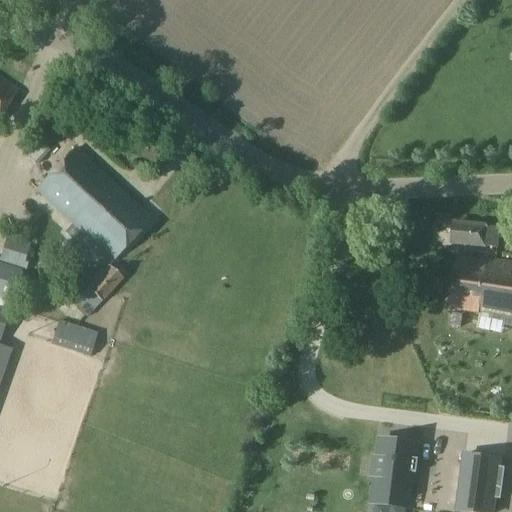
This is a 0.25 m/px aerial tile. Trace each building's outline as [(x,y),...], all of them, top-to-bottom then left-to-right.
[(81,122),(87,116),(81,110),(75,117),(81,122)] [(34,189),(112,260),(151,221),(73,149),(34,189)] [(497,246),(499,230),(486,229),(487,226),(453,223),(451,244),(485,247),(485,245),(497,246)] [(22,268),(29,246),(8,239),(0,261),(22,268)] [(470,258),(456,256),(449,311),(477,315),(477,313),(511,317),(511,265),(487,262),(488,254),(471,251),(470,258)] [(338,263),(324,269),(332,292),(347,286),(338,263)] [(0,310),(7,313),(20,272),(0,265),(0,310)] [(95,296),(119,273),(110,265),(87,288),(86,289),(95,296)] [(449,314),(447,326),(458,327),(460,315),(449,314)] [(22,332),(40,336),(45,320),(26,315),(22,332)] [(59,322),(51,345),(89,358),(89,356),(97,335),(89,333),(59,322)] [(511,431),(511,398),(484,400),(484,402),(468,402),(470,433),(511,431)] [(382,438),(372,500),(409,506),(418,443),(382,438)] [(468,452),(461,506),(493,510),(499,456),(468,452)]
